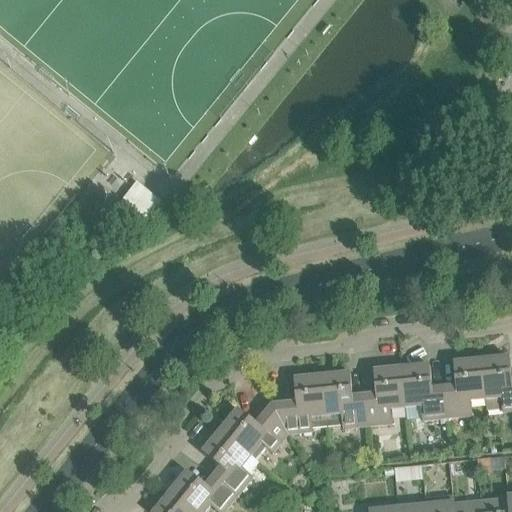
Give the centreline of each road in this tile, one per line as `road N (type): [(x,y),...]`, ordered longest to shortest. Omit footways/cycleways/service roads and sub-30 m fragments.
road 1 (tertiary): [(38,511),(189,332),(245,298),(511,236)]
road 2 (residential): [(114,511),(158,467),(208,390),(272,355),(382,334),(511,324)]
